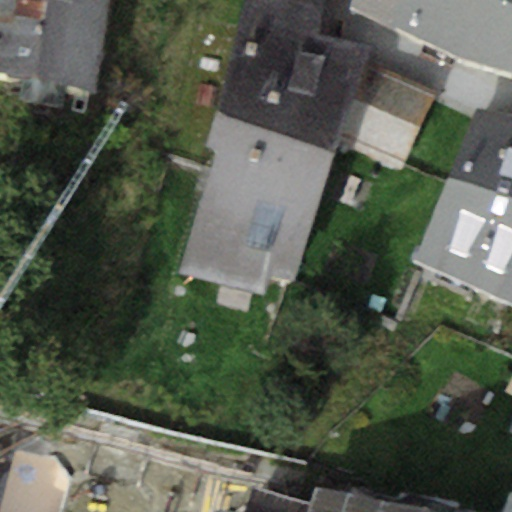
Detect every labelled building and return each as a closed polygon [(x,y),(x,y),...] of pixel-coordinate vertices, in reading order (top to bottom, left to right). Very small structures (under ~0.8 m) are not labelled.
[(97,90),(113,0),(0,0),(0,72),(25,77),(20,96),(62,103),(67,85),(97,90)] [(366,58),(370,46),(320,33),(323,0),(245,0),(209,145),(220,151),(182,268),(265,292),(269,277),(295,279),(338,143),(402,171),(437,90),(366,58)] [(511,0),(358,0),(357,7),(511,72),(511,0)] [(415,259),(503,298),(511,279),(511,113),(477,104),(415,259)] [(511,279),(503,298),(511,301),(511,279)] [(410,511),(316,485),(311,503),(253,486),(245,511),(410,511)]
